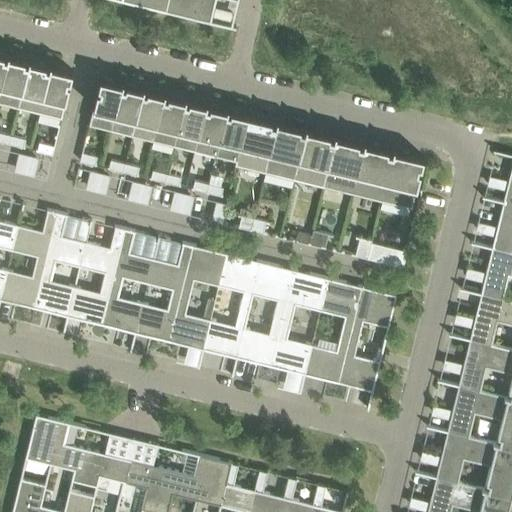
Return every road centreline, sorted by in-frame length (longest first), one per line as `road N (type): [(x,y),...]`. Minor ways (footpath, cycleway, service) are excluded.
road 1 (residential): [(401,440),(469,149),(232,85)]
road 2 (residential): [(0,343),(401,440)]
road 3 (residential): [(232,85),(92,50)]
road 4 (unclassified): [(92,50),(58,188)]
